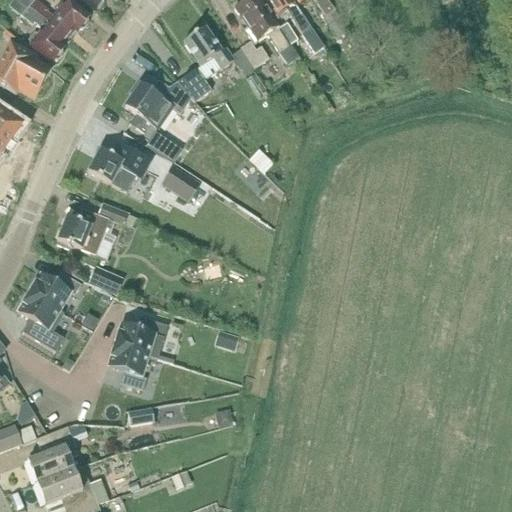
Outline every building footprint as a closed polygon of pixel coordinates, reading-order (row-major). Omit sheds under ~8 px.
[(68,43),(17,0),(9,10),(31,28),(33,26),(35,27),(38,29),(39,36),(33,35),(27,42),(29,48),(50,66),(51,64),(57,63),(62,57),(61,52),(68,43)] [(17,0),(68,43),(77,33),(82,32),(87,26),(87,21),(66,4),(60,2),(54,10),(55,16),(53,20),(46,14),(47,13),(33,2),(35,0),(17,0)] [(78,0),(93,12),(99,11),(103,7),(102,1),(102,0),(78,0)] [(235,8),(234,11),(237,15),(240,16),(245,25),(246,24),(250,30),(246,33),(254,45),(267,37),(272,45),(286,68),(299,60),(291,48),(289,50),(288,48),(277,31),(256,0),(250,0),(242,5),(238,5),(235,8)] [(291,0),(263,0),(275,17),(284,11),(299,36),(309,30),(293,5),(295,4),(291,0)] [(323,0),(295,0),(299,6),(308,0),(312,0),(324,20),(333,15),(323,0)] [(324,20),(323,21),(336,42),(337,41),(346,36),(333,15),(325,20),(324,20)] [(286,26),(277,31),(288,48),(297,42),(286,26)] [(310,31),(301,37),(314,57),(323,50),(310,31)] [(198,69),(175,86),(189,102),(190,101),(193,105),(211,94),(204,83),(221,72),(221,73),(233,65),(242,79),(252,72),(254,72),(240,51),(229,59),(225,53),(220,57),(204,32),(183,46),(198,69)] [(249,45),(240,51),(254,72),(268,63),(259,50),(255,53),(249,45)] [(9,46),(0,61),(0,89),(3,91),(5,88),(32,103),(49,73),(34,65),(36,61),(9,46)] [(189,102),(175,86),(167,92),(157,84),(149,96),(138,88),(124,109),(157,133),(172,112),(179,117),(189,102)] [(0,119),(0,156),(17,131),(0,119)] [(154,136),(145,149),(169,163),(177,152),(154,136)] [(99,153),(87,175),(126,196),(144,162),(130,154),(129,157),(125,155),(127,152),(118,146),(111,159),(99,153)] [(161,186),(188,205),(200,187),(173,169),(161,186)] [(102,207),(97,218),(123,229),(128,217),(102,207)] [(94,259),(108,224),(82,213),(77,224),(66,220),(57,243),(94,259)] [(218,263),(199,268),(202,283),(222,278),(218,263)] [(96,270),(88,286),(115,298),(123,282),(96,270)] [(60,276),(54,286),(70,296),(75,298),(81,288),(60,276)] [(54,286),(40,278),(28,297),(59,315),(59,314),(70,296),(54,286)] [(28,297),(17,316),(29,323),(21,335),(55,356),(63,342),(52,335),(64,317),(59,314),(59,315),(28,297)] [(84,320),(80,328),(91,334),(98,322),(90,318),(84,320)] [(140,321),(136,332),(164,341),(167,329),(140,321)] [(120,327),(114,348),(148,359),(148,360),(157,363),(164,341),(136,332),(120,327)] [(219,334),(214,348),(234,354),(239,340),(219,334)] [(0,387),(3,391),(9,386),(0,373),(0,356),(5,353),(0,347),(0,387)] [(107,369),(122,374),(142,380),(148,360),(148,359),(114,348),(107,369)] [(68,362),(62,370),(69,374),(74,366),(68,362)] [(123,375),(119,386),(143,394),(146,382),(141,380),(123,375)] [(152,411),(128,415),(130,429),(153,425),(152,411)] [(232,426),(228,412),(214,416),(218,430),(232,426)] [(14,428),(0,433),(0,454),(21,446),(14,428)] [(30,429),(17,434),(22,447),(36,441),(30,429)] [(41,458),(26,464),(35,486),(73,472),(69,461),(78,458),(72,443),(67,430),(35,442),(41,458)] [(77,483),(73,472),(35,486),(43,509),(59,503),(62,511),(81,511),(107,502),(99,482),(89,486),(86,479),(77,483)] [(186,474),(171,480),(176,493),(191,487),(186,474)] [(139,490),(136,484),(128,487),(131,493),(139,490)] [(108,503),(107,502),(81,511),(98,511),(97,507),(108,503)]
